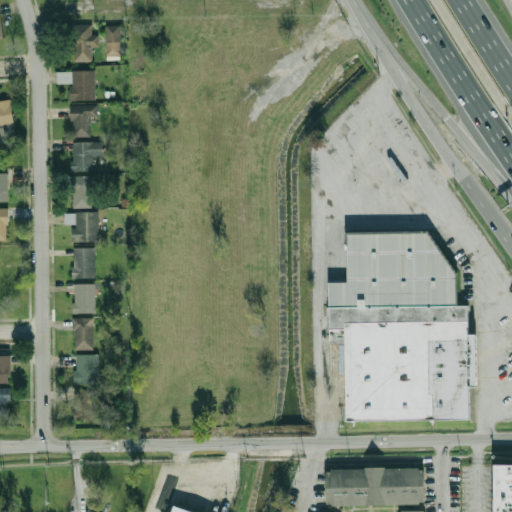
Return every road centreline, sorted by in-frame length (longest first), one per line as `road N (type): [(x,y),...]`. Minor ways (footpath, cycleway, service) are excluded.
road 1 (residential): [(46,448),(40,66),(24,0)]
road 2 (primary): [(355,0),(511,236)]
road 3 (tertiary): [(264,443),(0,448)]
road 4 (tertiary): [(511,436),(299,443)]
road 5 (motorway): [(389,53),(511,191)]
road 6 (motorway): [(412,0),(511,152)]
road 7 (motorway): [(511,114),(440,0)]
